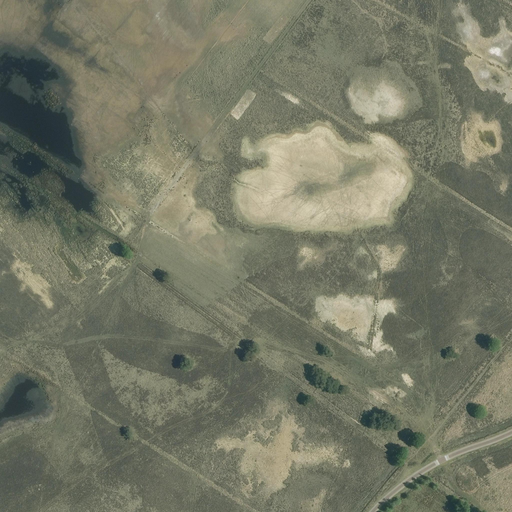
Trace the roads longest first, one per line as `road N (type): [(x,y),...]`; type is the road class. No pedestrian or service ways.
road 1 (tertiary): [(371,511),(421,471),(511,432)]
road 2 (track): [(441,460),(432,436),(511,340)]
